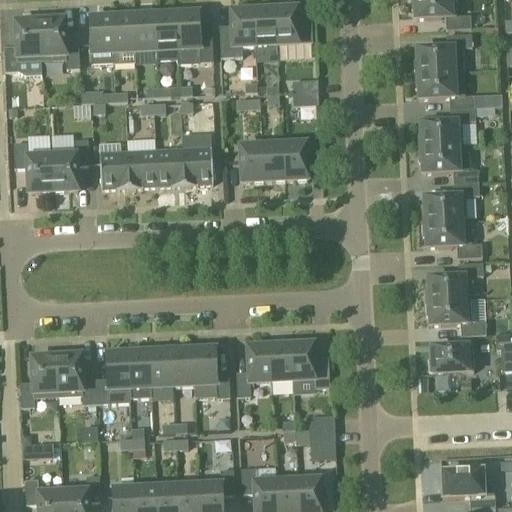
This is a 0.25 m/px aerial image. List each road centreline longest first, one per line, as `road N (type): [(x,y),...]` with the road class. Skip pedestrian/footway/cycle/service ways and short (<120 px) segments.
road 1 (residential): [(361,232),(14,246),(18,318),(365,305)]
road 2 (residential): [(361,232),(350,0)]
road 3 (residential): [(511,424),(371,433)]
road 4 (residential): [(371,433),(365,305)]
